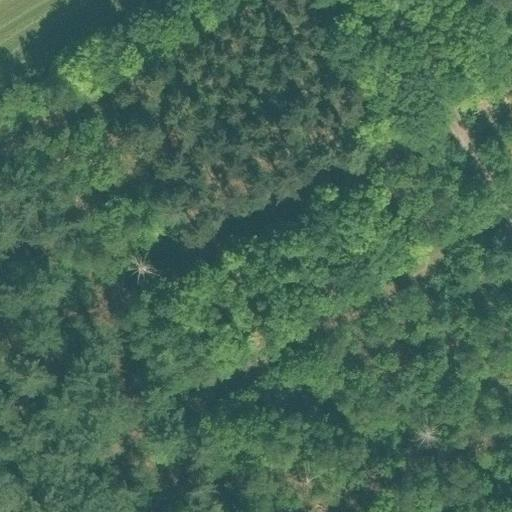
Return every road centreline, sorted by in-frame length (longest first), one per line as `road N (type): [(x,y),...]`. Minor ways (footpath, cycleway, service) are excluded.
road 1 (track): [(0,511),(511,209)]
road 2 (track): [(398,0),(511,202)]
